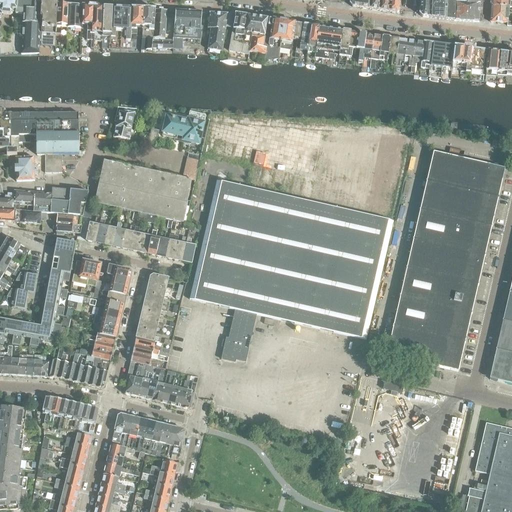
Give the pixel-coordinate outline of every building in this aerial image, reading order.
[(13,15),(14,1),(0,0),(0,19),(1,20),(1,16),(11,17),(13,15)] [(349,0),(349,5),(351,8),(359,9),(359,0),(349,0)] [(369,10),(370,0),(359,0),(359,9),(369,10)] [(370,0),(369,10),(379,12),(379,0),(370,0)] [(379,0),(379,12),(389,13),(389,0),(379,0)] [(389,0),(389,13),(397,14),(400,12),(400,0),(389,0)] [(429,0),(419,0),(419,15),(422,18),(429,19),(429,0)] [(429,0),(429,19),(438,20),(438,0),(429,0)] [(446,0),(438,0),(438,20),(446,21),(446,0)] [(454,21),(455,0),(446,0),(446,21),(454,21)] [(479,22),(479,0),(455,0),(454,21),(477,23),(478,22),(479,22)] [(511,0),(491,0),(491,8),(500,8),(510,8),(511,8),(511,0)] [(40,15),(41,3),(29,3),(29,2),(17,1),(16,13),(15,13),(15,15),(22,15),(21,55),(39,55),(40,39),(40,34),(40,15)] [(56,39),(57,5),(41,3),(40,15),(40,34),(40,39),(41,39),(41,46),(55,47),(56,39)] [(68,5),(57,5),(56,39),(60,40),(61,28),(61,26),(67,26),(68,5)] [(68,5),(67,26),(67,28),(82,30),(82,29),(81,23),(82,6),(68,5)] [(93,7),(82,6),(81,23),(82,29),(87,29),(86,41),(91,41),(90,48),(94,49),(94,44),(94,33),(92,32),(92,26),(92,22),(93,22),(93,18),(92,18),(93,7)] [(103,8),(93,7),(92,18),(93,18),(93,22),(92,22),(92,26),(92,32),(94,33),(94,44),(96,44),(96,47),(98,47),(99,37),(97,37),(97,34),(102,34),(103,8)] [(103,8),(102,34),(101,49),(108,50),(109,38),(111,38),(112,8),(103,8)] [(132,9),(112,8),(111,38),(115,38),(115,32),(126,32),(126,41),(130,42),(131,35),(132,9)] [(500,8),(491,8),(491,23),(499,24),(500,8)] [(510,8),(500,8),(499,24),(507,24),(509,17),(511,16),(511,11),(509,11),(510,8)] [(143,10),(132,9),(131,35),(137,35),(137,29),(142,29),(143,10)] [(143,10),(142,29),(142,40),(147,40),(152,40),(152,38),(153,39),(154,25),(155,10),(143,10)] [(155,10),(154,25),(166,25),(166,19),(166,12),(166,11),(155,10)] [(173,42),(172,51),(172,52),(187,53),(188,41),(200,41),(202,13),(175,12),(174,40),(173,40),(173,42)] [(226,28),(228,15),(209,14),(207,29),(210,29),(207,50),(222,52),(226,28)] [(228,15),(226,28),(232,30),(235,15),(228,15)] [(235,15),(232,30),(228,52),(241,55),(248,56),(251,38),(252,35),(244,34),(246,17),(235,15)] [(252,35),(255,18),(246,17),(244,34),(252,35)] [(264,37),(267,19),(255,18),(252,35),(264,37)] [(267,19),(264,37),(263,48),(266,48),(265,55),(264,58),(266,58),(265,62),(277,60),(283,22),(269,20),(267,19)] [(295,24),(283,22),(277,60),(289,59),(291,51),(293,39),(295,24)] [(295,24),(293,39),(294,39),(294,41),(297,41),(295,52),(300,52),(300,48),(301,47),(300,46),(303,26),(295,24)] [(154,25),(153,39),(165,39),(166,25),(154,25)] [(303,26),(300,46),(301,47),(300,48),(307,49),(309,43),(311,27),(303,26)] [(309,43),(307,49),(306,54),(311,55),(311,53),(315,54),(316,49),(319,28),(311,27),(309,43)] [(316,49),(315,54),(315,58),(328,60),(329,55),(339,57),(342,32),(319,28),(316,49)] [(342,31),(342,32),(339,57),(347,58),(350,32),(342,31)] [(350,32),(347,58),(347,57),(351,58),(352,50),(356,50),(358,34),(350,32)] [(359,34),(358,34),(356,50),(360,51),(358,63),(362,64),(363,58),(363,56),(366,35),(359,34)] [(264,37),(252,35),(251,38),(248,56),(264,58),(265,55),(266,48),(263,48),(264,37)] [(374,36),(366,35),(363,56),(363,58),(370,60),(372,52),(374,37),(374,36)] [(382,37),(374,37),(372,52),(370,60),(379,61),(379,58),(382,37)] [(391,38),(382,37),(379,58),(379,61),(383,61),(383,56),(388,57),(388,55),(391,39),(391,38)] [(152,40),(152,50),(157,50),(159,50),(165,51),(167,51),(172,51),(173,42),(165,41),(165,39),(153,39),(152,38),(152,40)] [(391,39),(388,55),(392,56),(391,67),(395,67),(396,60),(399,40),(391,39)] [(152,40),(147,40),(146,43),(141,43),(141,50),(146,50),(151,51),(152,50),(152,40)] [(405,57),(407,41),(399,40),(396,60),(395,67),(395,68),(397,68),(397,67),(399,67),(399,61),(403,62),(405,57)] [(415,42),(407,41),(405,57),(409,58),(408,67),(411,68),(415,42)] [(415,42),(411,68),(411,74),(414,74),(415,63),(421,64),(424,43),(415,42)] [(424,43),(421,64),(421,69),(429,70),(430,64),(432,44),(424,43)] [(443,69),(446,46),(432,44),(430,64),(429,70),(428,73),(434,73),(435,69),(441,69),(441,68),(443,69)] [(451,72),(454,47),(446,46),(443,69),(441,68),(441,69),(441,70),(441,74),(445,74),(446,71),(451,72)] [(454,47),(451,72),(450,74),(455,75),(456,68),(460,68),(460,66),(461,66),(464,49),(454,47)] [(460,66),(460,68),(461,68),(460,72),(470,73),(473,50),(464,49),(461,66),(460,66)] [(473,50),(470,73),(471,73),(471,71),(480,72),(480,73),(485,74),(486,65),(486,61),(487,62),(489,52),(487,51),(487,52),(473,50)] [(497,71),(499,53),(489,52),(487,62),(486,61),(486,65),(485,74),(480,73),(480,76),(486,77),(486,74),(487,74),(487,77),(495,77),(496,75),(497,71)] [(506,75),(508,54),(502,53),(499,53),(497,71),(496,75),(497,75),(497,76),(506,77),(506,75)] [(11,141),(11,114),(2,114),(2,110),(0,110),(0,151),(4,152),(4,157),(7,157),(17,157),(17,152),(19,152),(19,141),(11,141)] [(117,125),(114,138),(129,140),(134,115),(135,116),(135,120),(137,120),(138,112),(118,110),(114,124),(117,125)] [(79,114),(11,114),(11,141),(19,141),(19,138),(19,143),(31,143),(31,137),(36,136),(36,145),(36,156),(45,156),(45,174),(62,174),(62,156),(79,156),(79,138),(79,114)] [(184,138),(188,122),(166,117),(166,120),(164,121),(163,125),(164,127),(162,137),(174,139),(174,136),(184,138)] [(188,122),(184,138),(183,142),(202,146),(207,123),(188,118),(188,122)] [(148,144),(155,146),(159,131),(152,129),(148,144)] [(400,299),(399,303),(393,327),(393,326),(392,327),(393,328),(386,356),(458,373),(465,344),(466,343),(465,343),(471,315),(472,315),(472,314),(478,286),(479,286),(479,285),(478,285),(485,257),(486,256),(485,256),(491,228),(492,228),(492,227),(498,199),(499,199),(499,198),(498,198),(505,170),(433,153),(427,182),(426,182),(426,183),(420,211),(419,211),(419,212),(420,212),(413,240),(412,241),(413,241),(407,269),(406,269),(406,270),(400,298),(399,297),(399,298),(400,299)] [(16,182),(35,182),(34,175),(38,175),(38,170),(34,170),(34,158),(15,159),(16,168),(15,168),(16,182)] [(186,166),(198,169),(199,162),(187,159),(186,166)] [(183,224),(188,204),(187,204),(189,192),(192,181),(183,179),(104,162),(97,192),(97,193),(96,200),(95,204),(103,206),(112,208),(120,210),(133,213),(138,214),(139,214),(140,214),(146,216),(155,218),(158,219),(169,221),(172,222),(175,222),(181,224),(183,224)] [(198,169),(186,166),(183,179),(192,181),(195,182),(198,169)] [(190,300),(235,311),(229,339),(226,339),(226,341),(223,341),(222,347),(224,348),(221,360),(235,363),(236,361),(245,363),(256,316),(366,341),(393,223),(216,183),(190,300)] [(0,209),(19,211),(20,206),(34,207),(33,213),(41,213),(46,214),(51,214),(57,215),(80,217),(81,218),(83,218),(84,212),(88,193),(83,192),(52,189),(52,195),(35,194),(19,192),(14,192),(14,195),(8,194),(8,197),(5,197),(5,199),(3,199),(0,198),(0,209)] [(0,222),(8,223),(20,224),(21,212),(19,211),(0,209),(0,222)] [(21,212),(20,224),(40,226),(41,221),(41,213),(33,213),(21,212)] [(57,215),(57,225),(73,226),(80,226),(81,218),(80,217),(57,215)] [(153,224),(155,218),(146,216),(145,221),(145,223),(153,224)] [(95,244),(101,220),(96,219),(94,226),(90,225),(86,242),(95,244)] [(105,221),(101,220),(95,244),(104,246),(108,228),(104,227),(105,221)] [(108,228),(104,246),(112,247),(118,224),(113,223),(112,229),(108,228)] [(121,249),(125,232),(122,231),(123,227),(122,227),(123,225),(118,224),(112,247),(121,249)] [(57,225),(56,233),(57,233),(64,234),(80,235),(82,226),(80,226),(73,226),(57,225)] [(125,232),(121,249),(130,251),(135,228),(130,227),(129,232),(125,232)] [(135,228),(130,251),(139,253),(143,235),(139,235),(140,229),(135,228)] [(143,235),(139,253),(147,255),(152,231),(148,230),(146,236),(143,235)] [(157,232),(152,231),(147,255),(156,257),(160,239),(156,238),(157,232)] [(160,239),(156,257),(165,259),(170,235),(165,234),(164,240),(160,239)] [(170,235),(165,259),(173,261),(177,243),(173,242),(175,236),(170,235)] [(24,248),(22,252),(18,250),(21,246),(7,238),(2,245),(26,259),(30,251),(24,248)] [(181,244),(177,243),(173,261),(182,263),(187,239),(182,238),(181,244)] [(187,239),(182,263),(191,264),(195,247),(191,246),(192,240),(187,239)] [(52,266),(51,271),(70,274),(71,270),(76,244),(57,240),(52,266)] [(26,259),(2,245),(0,249),(0,253),(19,265),(19,266),(22,262),(23,263),(26,259)] [(19,265),(0,253),(0,263),(18,274),(20,270),(17,268),(19,265)] [(75,269),(73,282),(77,283),(78,277),(79,277),(78,279),(84,280),(82,285),(87,287),(92,263),(76,260),(74,269),(75,269)] [(0,263),(0,272),(4,275),(6,272),(16,277),(18,274),(0,263)] [(101,266),(92,263),(87,287),(92,288),(93,282),(97,283),(97,282),(99,277),(99,274),(101,266)] [(108,270),(107,275),(130,281),(131,274),(130,271),(115,268),(109,267),(108,270)] [(51,271),(48,288),(62,290),(63,281),(69,282),(70,274),(51,271)] [(4,275),(0,272),(0,282),(10,288),(12,284),(2,278),(4,275)] [(20,274),(16,282),(22,283),(21,292),(28,293),(28,294),(34,295),(37,277),(27,275),(20,274)] [(107,275),(106,280),(111,281),(110,285),(128,289),(130,281),(107,275)] [(149,285),(172,291),(173,286),(167,285),(168,280),(153,276),(150,278),(149,285)] [(10,288),(0,282),(0,288),(1,288),(4,290),(5,290),(8,291),(10,288)] [(496,350),(495,350),(511,354),(511,282),(510,292),(509,292),(509,293),(503,321),(502,321),(502,322),(503,322),(496,350)] [(104,287),(103,292),(126,297),(128,289),(110,285),(109,289),(104,287)] [(149,285),(147,294),(165,298),(166,294),(171,295),(172,291),(149,285)] [(48,288),(45,305),(58,307),(60,299),(66,300),(67,291),(62,290),(48,288)] [(11,290),(7,298),(13,299),(12,309),(25,311),(28,294),(28,293),(21,292),(11,290)] [(126,297),(103,292),(101,297),(107,298),(106,302),(124,306),(126,297)] [(147,294),(144,303),(168,308),(169,304),(164,302),(165,298),(147,294)] [(72,297),(70,302),(77,303),(78,304),(79,304),(82,305),(83,299),(72,296),(72,297)] [(124,306),(106,302),(105,305),(100,304),(99,309),(122,314),(124,306)] [(168,308),(144,303),(142,311),(160,316),(161,312),(167,313),(168,308)] [(45,305),(42,322),(55,325),(57,316),(63,317),(64,308),(58,307),(45,305)] [(122,314),(99,309),(97,313),(99,314),(98,318),(102,318),(120,322),(122,314)] [(160,316),(142,311),(140,320),(164,326),(165,321),(159,320),(160,316)] [(96,321),(95,325),(118,331),(120,322),(102,318),(101,322),(96,321)] [(64,319),(62,327),(69,328),(71,321),(64,319)] [(140,320),(138,329),(156,333),(157,329),(163,331),(164,326),(140,320)] [(7,321),(5,334),(13,336),(12,345),(20,347),(22,338),(25,324),(7,321)] [(41,327),(39,341),(43,341),(52,343),(54,333),(59,334),(61,326),(55,325),(42,322),(41,327)] [(25,324),(22,338),(31,339),(30,346),(37,347),(39,341),(41,327),(25,324)] [(118,331),(95,325),(94,330),(99,331),(98,335),(116,339),(118,331)] [(67,330),(62,328),(59,337),(66,339),(68,330),(67,330)] [(138,329),(136,337),(155,342),(155,343),(160,344),(161,338),(155,337),(156,333),(138,329)] [(116,339),(98,335),(97,334),(96,338),(85,336),(84,341),(87,342),(89,342),(114,347),(116,339)] [(155,342),(136,337),(134,346),(169,354),(170,350),(160,348),(154,346),(155,343),(155,342)] [(89,342),(87,342),(86,343),(88,343),(88,345),(94,346),(93,351),(112,355),(114,347),(89,342)] [(134,346),(132,354),(151,359),(157,360),(158,356),(168,358),(169,354),(134,346)] [(3,359),(2,376),(10,376),(12,347),(8,347),(8,354),(3,354),(3,359)] [(17,377),(19,355),(15,354),(15,348),(12,347),(12,348),(10,376),(17,377)] [(57,379),(64,351),(59,350),(57,361),(53,361),(49,378),(49,379),(57,379)] [(80,350),(80,351),(79,356),(87,357),(90,358),(95,359),(103,361),(110,363),(112,355),(93,351),(92,354),(87,353),(87,352),(80,350)] [(511,354),(495,350),(495,351),(496,351),(489,380),(511,385),(511,354)] [(65,381),(69,364),(65,363),(67,358),(67,355),(69,352),(64,351),(57,379),(65,381)] [(69,364),(65,381),(72,383),(79,356),(76,354),(75,354),(72,365),(69,364)] [(132,354),(130,363),(135,364),(138,365),(141,366),(145,367),(153,369),(159,370),(160,366),(160,365),(159,365),(150,363),(151,359),(132,354)] [(19,355),(17,377),(25,377),(26,356),(19,355)] [(31,356),(26,356),(25,377),(33,378),(34,356),(33,356),(31,356)] [(34,356),(33,378),(40,378),(42,357),(34,356)] [(80,385),(84,368),(81,367),(83,359),(86,360),(87,357),(79,356),(72,383),(80,385)] [(46,357),(42,357),(40,378),(49,379),(49,378),(50,374),(50,362),(46,361),(46,357)] [(84,368),(80,385),(88,386),(95,359),(87,357),(86,360),(85,363),(89,364),(88,368),(84,368)] [(103,361),(95,359),(88,386),(96,388),(100,371),(96,370),(98,364),(102,365),(103,361)] [(100,371),(96,388),(101,390),(104,388),(110,363),(103,361),(102,365),(105,365),(103,372),(100,371)] [(130,363),(123,393),(125,395),(130,396),(135,378),(132,377),(135,364),(130,363)] [(135,378),(130,396),(138,398),(145,367),(141,366),(138,365),(135,378)] [(145,367),(138,398),(145,400),(153,369),(145,367)] [(153,369),(145,400),(153,402),(160,371),(159,370),(153,369)] [(160,371),(153,402),(160,403),(164,385),(162,385),(165,372),(160,371)] [(164,385),(160,403),(167,405),(174,379),(175,374),(176,373),(167,372),(167,376),(170,376),(168,386),(164,385)] [(174,379),(167,405),(175,407),(179,388),(177,388),(178,380),(177,380),(174,379)] [(187,390),(189,383),(189,382),(186,382),(185,382),(183,389),(179,388),(175,407),(182,409),(187,390)] [(195,393),(197,385),(192,383),(191,391),(187,390),(182,409),(188,410),(191,409),(195,393)] [(383,383),(381,392),(383,392),(384,390),(403,395),(404,388),(383,383)] [(43,413),(42,415),(45,415),(44,422),(43,429),(47,430),(48,425),(54,399),(46,398),(44,406),(43,413)] [(61,401),(54,399),(48,425),(52,426),(53,422),(54,417),(58,418),(61,401)] [(62,431),(69,403),(61,401),(58,418),(57,418),(60,419),(57,430),(62,431)] [(69,403),(62,431),(69,433),(70,428),(68,427),(69,421),(72,422),(76,404),(69,403)] [(70,428),(69,433),(77,434),(84,406),(76,404),(72,422),(75,422),(74,428),(70,428)] [(87,425),(91,408),(84,406),(77,434),(84,436),(85,433),(82,432),(82,430),(84,424),(87,425)] [(0,428),(22,431),(24,423),(27,424),(27,419),(24,419),(25,411),(1,407),(0,414),(0,428)] [(97,409),(91,408),(87,425),(90,426),(88,434),(85,433),(84,436),(92,438),(95,425),(98,412),(97,409)] [(121,435),(126,416),(120,415),(118,417),(112,439),(117,440),(118,434),(121,435)] [(126,416),(121,435),(125,436),(122,448),(126,449),(133,418),(126,416)] [(133,418),(126,449),(130,450),(134,451),(134,449),(131,448),(133,438),(136,438),(141,420),(133,418)] [(134,449),(134,451),(134,452),(139,453),(148,422),(141,420),(136,438),(139,439),(137,449),(134,449)] [(148,422),(139,453),(145,455),(148,455),(149,451),(145,451),(147,446),(150,447),(156,424),(148,422)] [(149,451),(148,455),(151,456),(155,457),(163,426),(156,424),(150,447),(149,451)] [(511,511),(511,430),(486,424),(475,472),(489,476),(485,493),(469,490),(467,498),(469,498),(465,511),(511,511)] [(163,426),(155,457),(159,458),(163,458),(164,456),(160,455),(163,445),(166,445),(170,427),(163,426)] [(164,456),(163,458),(170,460),(171,457),(173,447),(178,429),(170,427),(166,445),(169,446),(167,457),(164,456)] [(0,449),(20,451),(21,444),(24,444),(25,439),(22,438),(22,431),(0,428),(0,449)] [(178,429),(173,447),(181,449),(182,447),(185,433),(183,430),(178,429)] [(89,449),(92,438),(77,435),(76,440),(67,438),(65,443),(89,449)] [(89,449),(65,443),(64,447),(73,449),(72,455),(87,459),(89,449)] [(111,446),(108,456),(124,460),(125,454),(133,456),(134,452),(134,451),(130,450),(126,449),(122,448),(119,447),(111,446)] [(22,451),(20,451),(0,449),(0,453),(0,458),(21,460),(22,452),(22,451)] [(87,459),(72,455),(70,461),(61,459),(60,463),(84,469),(87,459)] [(108,456),(106,465),(136,473),(136,472),(137,468),(123,465),(124,460),(108,456)] [(0,467),(20,469),(21,460),(0,458),(0,467)] [(150,471),(174,477),(177,465),(163,461),(161,469),(151,467),(150,471)] [(84,469),(60,463),(59,468),(68,470),(67,476),(81,480),(84,469)] [(106,465),(103,475),(118,479),(119,479),(120,473),(128,475),(138,477),(139,478),(140,473),(136,472),(136,473),(106,465)] [(0,476),(18,478),(20,469),(0,467),(0,476)] [(174,477),(150,471),(143,469),(142,474),(158,478),(156,485),(171,489),(174,477)] [(103,475),(101,485),(125,491),(126,487),(117,484),(118,479),(103,475)] [(23,478),(18,478),(0,476),(0,509),(10,509),(18,508),(18,509),(20,509),(23,508),(25,490),(27,479),(23,478)] [(81,480),(67,476),(65,482),(56,480),(55,484),(79,490),(81,480)] [(79,490),(55,484),(54,489),(63,491),(61,497),(76,501),(79,490)] [(101,485),(98,496),(113,499),(114,493),(124,496),(125,491),(101,485)] [(146,491),(144,495),(168,501),(171,489),(156,485),(155,493),(146,491)] [(165,511),(168,501),(144,495),(143,500),(152,502),(151,509),(161,511),(165,511)] [(98,496),(95,506),(118,511),(128,511),(130,510),(111,505),(113,499),(98,496)] [(76,501),(61,497),(60,503),(51,500),(50,505),(73,511),(76,501)] [(33,501),(31,511),(34,511),(37,511),(40,502),(38,502),(33,501)]
